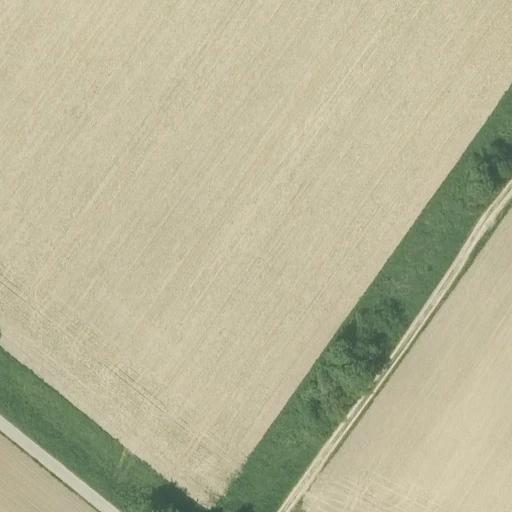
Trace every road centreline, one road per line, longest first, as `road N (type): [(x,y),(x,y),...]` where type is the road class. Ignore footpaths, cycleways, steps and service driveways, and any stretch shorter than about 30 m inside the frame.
road 1 (track): [(511,193),(284,511)]
road 2 (track): [(0,418),(117,511)]
